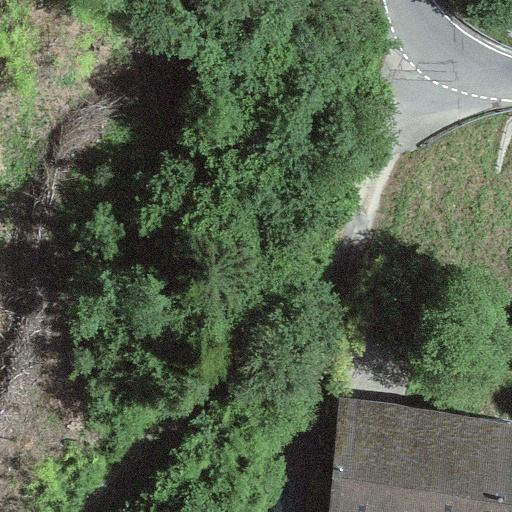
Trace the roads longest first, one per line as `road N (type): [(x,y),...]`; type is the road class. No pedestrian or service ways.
road 1 (track): [(385,179),(306,231),(186,402),(89,511)]
road 2 (tertiary): [(412,0),(456,62),(511,74)]
